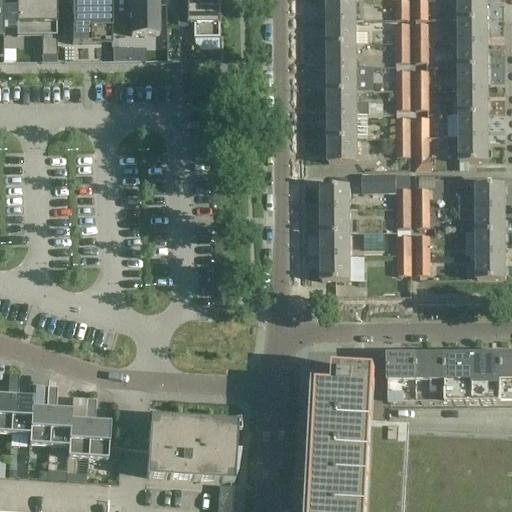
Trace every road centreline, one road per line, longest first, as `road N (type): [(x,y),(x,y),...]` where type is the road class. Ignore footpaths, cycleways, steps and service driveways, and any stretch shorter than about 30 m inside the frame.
road 1 (unclassified): [(278,334),(283,0)]
road 2 (residential): [(267,389),(101,382),(0,349)]
road 3 (residential): [(278,334),(511,332)]
road 4 (unclassified): [(261,511),(267,389)]
